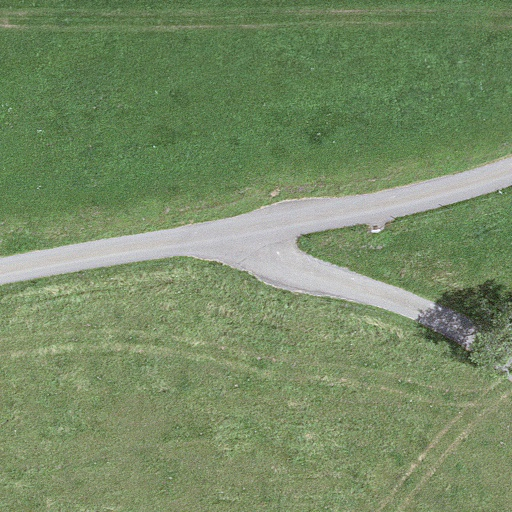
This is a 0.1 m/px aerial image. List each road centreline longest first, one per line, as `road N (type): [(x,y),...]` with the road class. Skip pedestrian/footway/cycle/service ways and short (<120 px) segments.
road 1 (unclassified): [(0,281),(483,194),(511,182)]
road 2 (track): [(259,237),(492,333),(511,351)]
